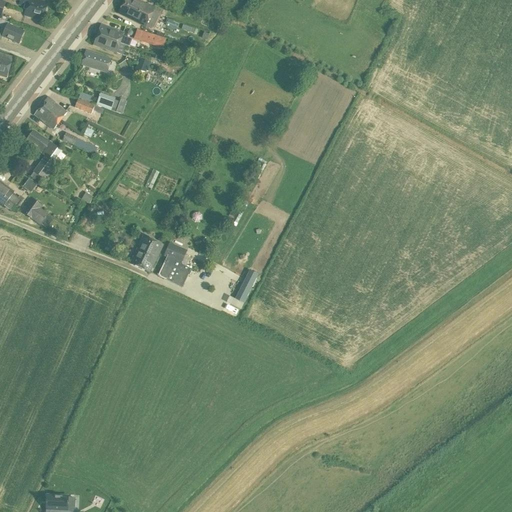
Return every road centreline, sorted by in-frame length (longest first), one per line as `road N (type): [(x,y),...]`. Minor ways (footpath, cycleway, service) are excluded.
road 1 (track): [(511,287),(373,390),(284,430),(198,511)]
road 2 (primary): [(0,124),(95,0)]
